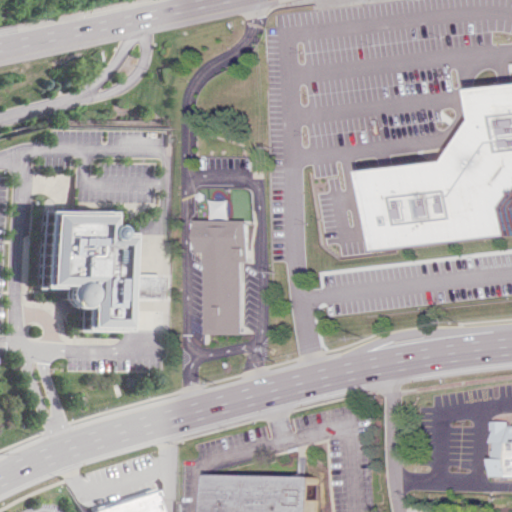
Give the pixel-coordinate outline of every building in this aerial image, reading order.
[(511,234),(383,248),(374,170),(463,159),(496,118),(493,88),(511,85),(511,234)] [(162,299),(153,299),(123,298),(122,330),(76,329),(77,305),(73,307),(70,307),(66,307),(63,305),(60,302),(59,298),(58,294),(58,291),(56,287),(35,287),(36,209),(103,210),(103,221),(106,222),(108,223),(110,225),(111,228),(112,230),(123,230),(123,273),(154,274),(162,273),(162,299)] [(198,219),(197,252),(204,252),(204,332),(241,333),(241,250),(248,250),(249,220),(198,219)] [(511,476),(490,476),(490,449),(492,449),(493,429),(489,429),(489,421),(505,421),(505,426),(511,426),(511,476)] [(209,511),(313,511),(314,475),(209,473),(209,511)] [(91,511),(162,511),(154,486),(90,508),(91,511)]
